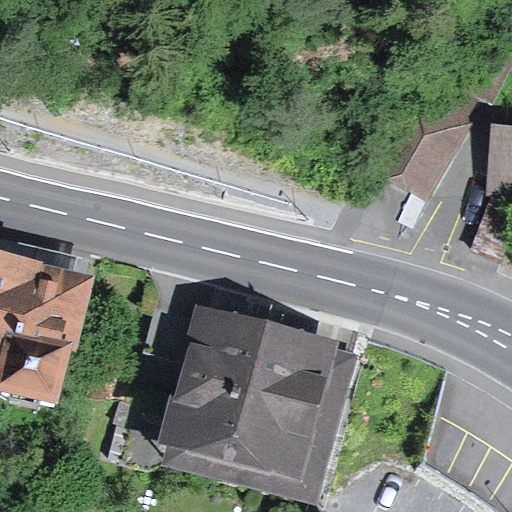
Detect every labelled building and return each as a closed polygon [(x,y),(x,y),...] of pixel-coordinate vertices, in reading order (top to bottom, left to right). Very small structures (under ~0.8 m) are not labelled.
[(447,76),(490,98),(511,55),(511,28),(480,12),(447,76)] [(427,194),(478,103),(423,72),(372,163),(427,194)] [(511,117),(491,116),(486,191),(490,191),(467,246),(487,255),(501,261),(511,235),(511,117)] [(94,293),(0,270),(0,402),(53,415),(66,361),(77,363),(94,293)] [(336,343),(192,306),(160,433),(168,435),(161,461),(318,501),(355,357),(334,351),(336,343)]
